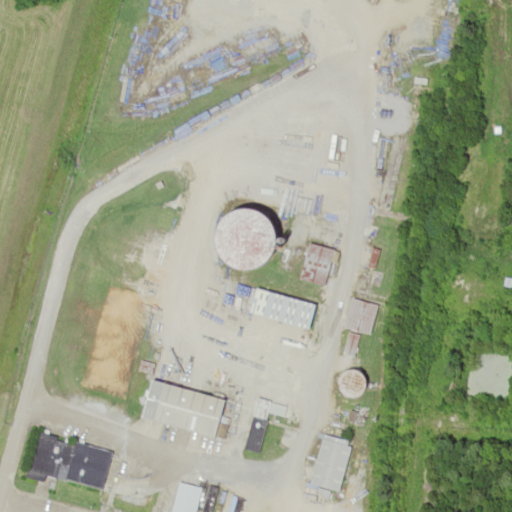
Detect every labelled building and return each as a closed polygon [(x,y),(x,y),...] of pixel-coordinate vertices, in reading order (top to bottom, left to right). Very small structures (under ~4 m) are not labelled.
[(233,207),(216,261),(254,273),(271,219),(233,207)] [(298,280),(324,286),(333,249),(307,243),(298,280)] [(254,290),(249,316),(308,328),(314,302),(254,290)] [(369,334),(377,305),(351,298),(343,327),(369,334)] [(354,355),(354,335),(345,335),(345,355),(354,355)] [(359,372),(342,371),(341,397),(359,397),(359,372)] [(223,437),(226,422),(218,420),(224,396),(149,379),(141,418),(223,437)] [(261,428),(248,425),(243,448),(257,450),(261,428)] [(27,470),(59,477),(67,438),(35,431),(27,470)] [(309,482),(338,489),(349,444),(320,437),(309,482)] [(100,488),(110,450),(74,441),(64,479),(100,488)] [(176,480),(168,511),(193,511),(200,485),(176,480)]
